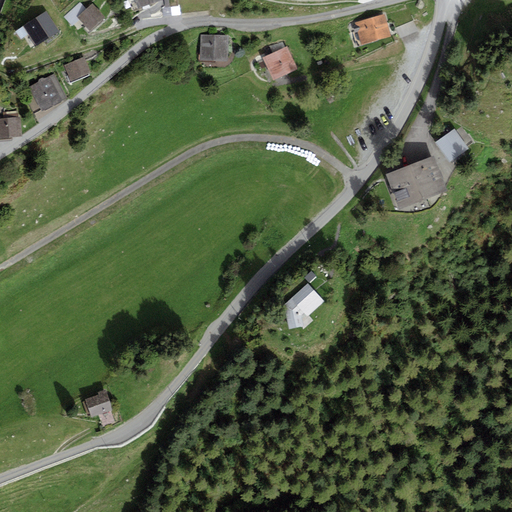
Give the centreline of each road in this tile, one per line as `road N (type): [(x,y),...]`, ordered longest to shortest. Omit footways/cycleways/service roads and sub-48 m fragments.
road 1 (unclassified): [(443,0),(424,70),(373,162),(179,381),(116,434),(0,479)]
road 2 (unclassified): [(0,153),(171,29),(309,19),(393,0)]
